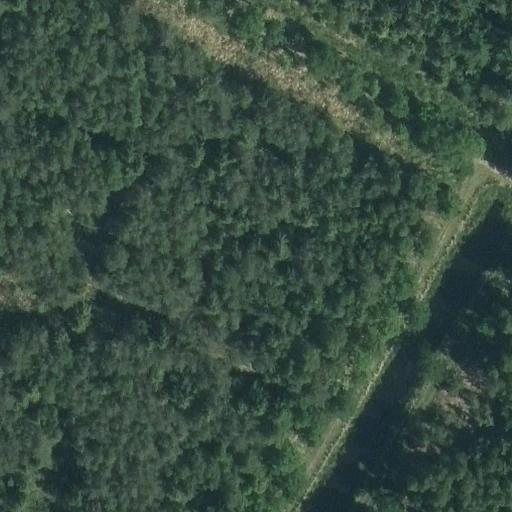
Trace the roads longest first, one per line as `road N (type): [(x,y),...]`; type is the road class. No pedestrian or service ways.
road 1 (track): [(489,163),(286,511)]
road 2 (track): [(511,176),(205,0)]
road 3 (track): [(511,241),(354,511)]
